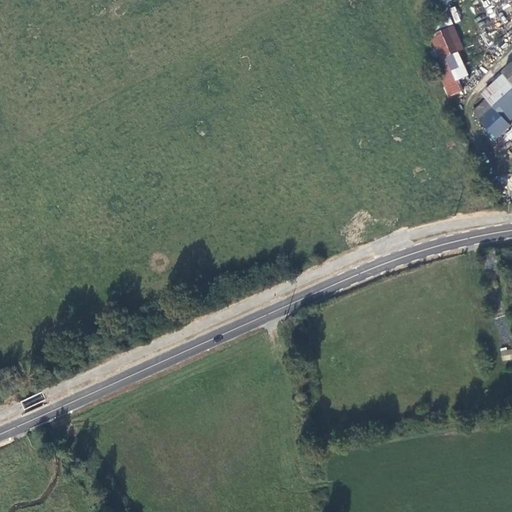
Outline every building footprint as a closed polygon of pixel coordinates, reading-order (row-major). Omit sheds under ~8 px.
[(457,6),(450,7),(454,23),(460,21),(457,6)] [(465,50),(454,26),(431,36),(441,60),(448,57),(465,50)] [(464,92),(448,57),(441,60),(435,62),(450,98),(464,92)] [(510,79),(506,76),(484,95),(487,99),(510,79)] [(508,122),(511,118),(511,77),(510,79),(487,99),(508,122)] [(511,125),(508,122),(487,99),(474,112),(498,138),(511,125)] [(511,359),(511,347),(500,349),(502,361),(511,359)]
